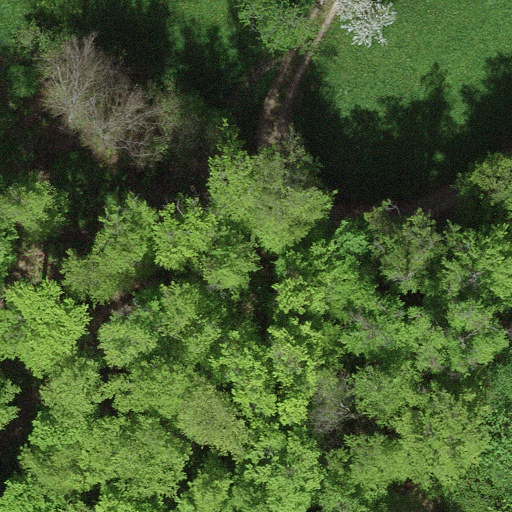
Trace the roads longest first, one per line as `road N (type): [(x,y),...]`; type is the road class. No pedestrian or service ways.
road 1 (track): [(176,218),(0,427)]
road 2 (track): [(334,0),(275,108),(284,158),(318,196)]
road 3 (track): [(318,196),(421,201),(474,192),(511,172)]
road 4 (track): [(318,196),(222,188),(176,218)]
road 5 (track): [(511,395),(489,438),(427,511)]
